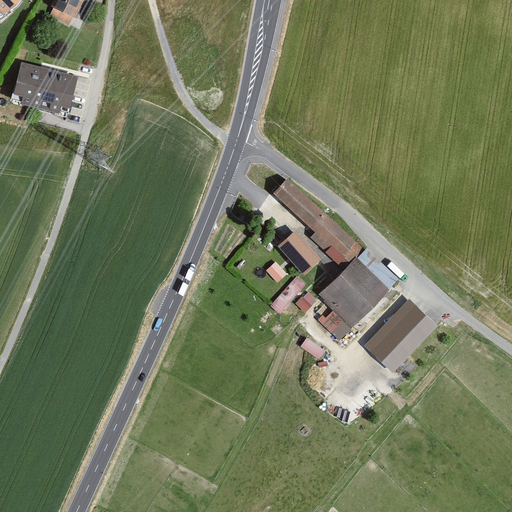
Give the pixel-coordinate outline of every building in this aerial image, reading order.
[(21,0),(0,0),(0,14),(3,18),(21,0)] [(103,0),(55,0),(51,9),(75,20),(85,0),(99,0),(103,1),(103,0)] [(79,79),(22,65),(13,98),(23,100),(21,107),(59,116),(61,110),(71,112),(79,79)] [(365,249),(292,180),(275,198),(349,268),(322,297),(357,329),(392,292),(357,258),(365,249)] [(298,234),(281,247),(305,276),(322,263),(298,234)] [(276,260),(266,269),(277,281),(287,273),(276,260)] [(272,304),(281,312),(307,282),(297,274),(272,304)] [(296,302),(304,311),(318,299),(309,290),(296,302)] [(364,343),(392,370),(437,323),(409,296),(364,343)] [(307,336),(301,345),(320,358),(326,349),(307,336)]
